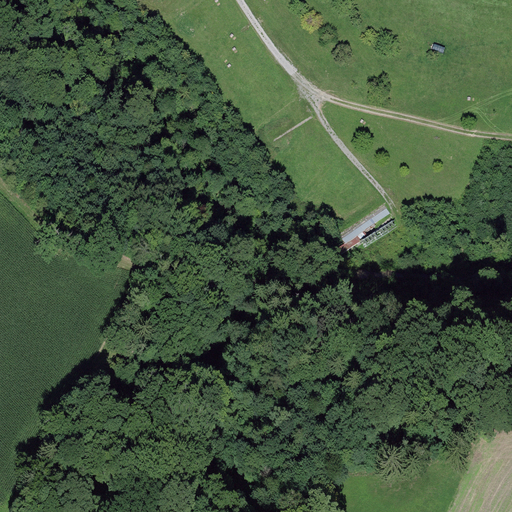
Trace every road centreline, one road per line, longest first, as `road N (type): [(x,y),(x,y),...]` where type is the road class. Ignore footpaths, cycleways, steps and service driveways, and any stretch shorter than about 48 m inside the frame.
road 1 (track): [(6,0),(58,88),(194,207),(249,277),(429,318),(511,304)]
road 2 (track): [(241,0),(309,94),(511,137)]
road 3 (track): [(309,94),(398,215)]
